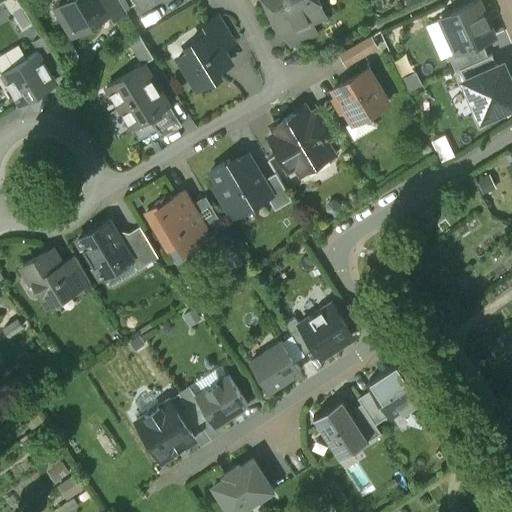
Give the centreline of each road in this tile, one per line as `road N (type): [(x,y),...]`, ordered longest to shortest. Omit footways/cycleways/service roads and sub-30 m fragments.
road 1 (residential): [(270,414),(385,342),(328,252),(511,131)]
road 2 (residential): [(92,188),(119,186),(280,92)]
road 3 (residential): [(92,188),(93,164),(63,127),(39,122),(15,129),(0,145)]
